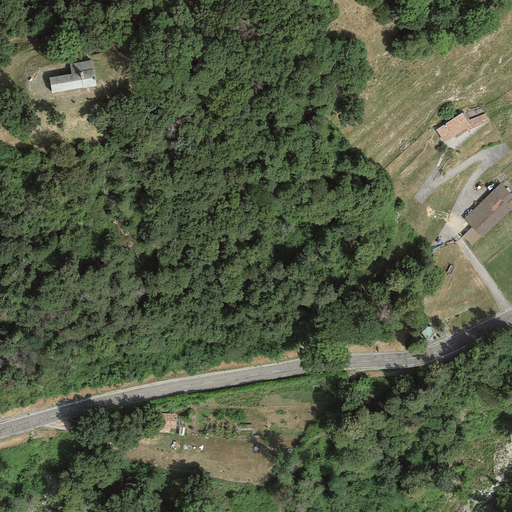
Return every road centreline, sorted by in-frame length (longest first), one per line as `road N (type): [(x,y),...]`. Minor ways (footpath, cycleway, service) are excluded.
road 1 (tertiary): [(0,429),(148,392),(433,353),(511,315)]
road 2 (track): [(294,34),(124,72)]
